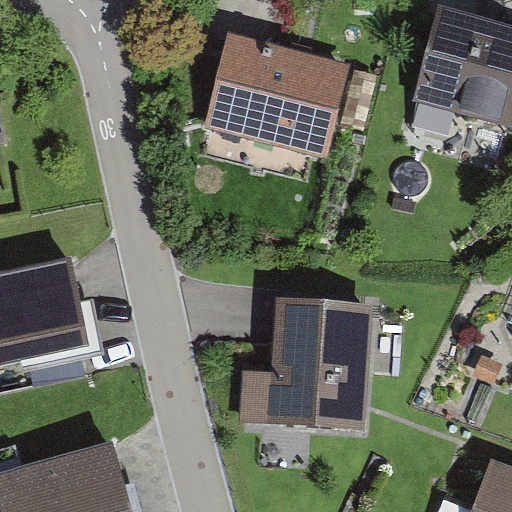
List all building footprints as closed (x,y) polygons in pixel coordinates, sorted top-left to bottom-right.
[(511,29),(418,10),(399,105),(511,127),(511,29)] [(337,71),(208,35),(183,128),(311,163),(337,71)] [(52,261),(0,268),(0,353),(64,344),(52,261)] [(252,374),(224,372),(221,425),(356,434),(365,309),(257,302),(252,374)] [(0,511),(115,511),(103,448),(0,468),(0,511)] [(511,511),(511,475),(475,462),(456,511),(511,511)]
